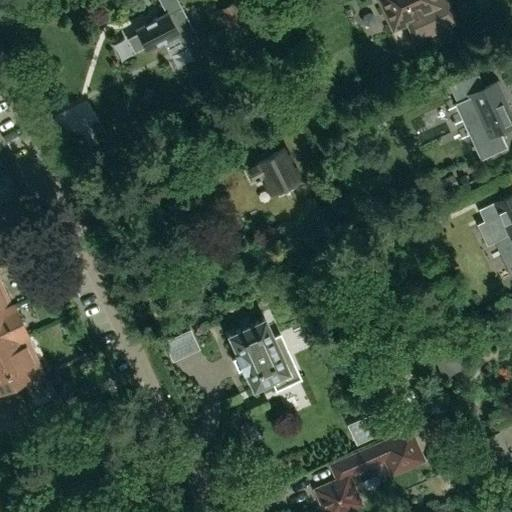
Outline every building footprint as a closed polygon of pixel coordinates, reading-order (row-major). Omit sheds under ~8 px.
[(136,33),(126,38),(134,52),(143,47),(144,49),(162,39),(169,53),(196,38),(175,0),(156,0),(164,14),(135,30),(136,33)] [(377,0),(392,32),(410,24),(417,38),(456,20),(446,0),(442,0),(437,3),(435,0),(377,0)] [(230,32),(246,24),(235,3),(219,11),(230,32)] [(511,114),(497,81),(467,95),(454,101),(470,135),(482,160),(507,148),(499,131),(511,125),(511,114)] [(226,114),(216,93),(194,103),(204,124),(226,114)] [(276,194),(299,183),(282,147),(275,151),(274,149),(252,159),(253,161),(244,165),(251,179),(260,175),(268,192),(274,189),(276,194)] [(457,186),(452,175),(435,183),(440,194),(457,186)] [(484,220),(476,224),(486,244),(494,241),(511,278),(511,277),(511,201),(509,195),(478,209),(484,220)] [(2,201),(7,210),(8,209),(17,205),(13,196),(2,201)] [(8,209),(7,210),(0,212),(0,215),(3,222),(12,218),(8,209)] [(413,243),(435,232),(427,216),(406,228),(413,243)] [(371,249),(322,273),(331,291),(380,268),(371,249)] [(0,389),(39,371),(23,337),(28,335),(14,305),(10,307),(0,285),(0,389)] [(236,353),(235,354),(243,371),(244,371),(252,389),(289,373),(264,318),(227,335),(236,353)] [(454,341),(429,353),(441,378),(466,366),(454,341)] [(446,413),(424,423),(433,442),(455,432),(446,413)] [(328,463),(335,481),(315,490),(324,511),(343,511),(358,505),(346,478),(384,461),(391,477),(425,461),(410,427),(328,463)] [(473,459),(465,441),(452,447),(457,458),(461,456),(464,464),(458,466),(466,484),(479,478),(471,460),(473,459)] [(0,492),(0,511),(6,511),(21,506),(12,487),(0,492)]
